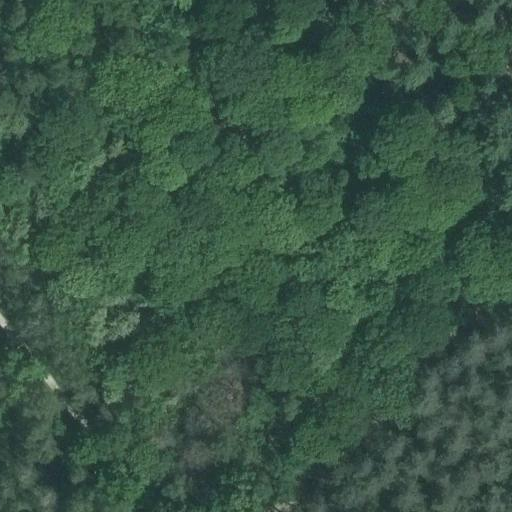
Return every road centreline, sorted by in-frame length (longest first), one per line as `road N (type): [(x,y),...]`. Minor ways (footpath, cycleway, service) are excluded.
road 1 (track): [(289,511),(511,275)]
road 2 (track): [(166,511),(0,309)]
